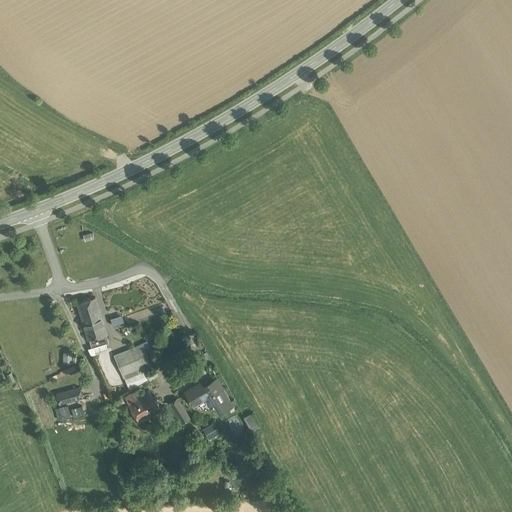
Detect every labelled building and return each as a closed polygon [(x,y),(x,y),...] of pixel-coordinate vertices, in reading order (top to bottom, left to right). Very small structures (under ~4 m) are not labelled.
[(96,297),(78,302),(89,340),(107,335),(107,334),(96,297)] [(123,314),(111,318),(114,324),(125,320),(123,314)] [(107,335),(89,340),(92,348),(109,343),(107,335)] [(147,341),(131,349),(115,355),(121,371),(130,390),(149,379),(145,372),(154,368),(146,350),(150,348),(147,341)] [(72,352),(64,352),(64,363),(72,363),(72,352)] [(186,365),(171,374),(178,385),(193,376),(186,365)] [(76,370),(74,366),(60,372),(62,376),(76,370)] [(200,383),(186,392),(194,406),(206,398),(208,402),(215,397),(223,411),(232,405),(223,390),(224,390),(217,379),(210,383),(211,384),(203,388),(200,383)] [(80,387),(57,394),(60,403),(83,397),(80,387)] [(129,403),(140,422),(160,409),(149,391),(137,398),(129,403)] [(133,393),(125,397),(129,403),(137,398),(133,393)] [(190,419),(178,398),(170,403),(183,423),(190,419)] [(69,417),(66,405),(59,407),(62,419),(69,417)] [(82,406),(71,409),(74,417),(84,414),(82,406)] [(245,414),(250,428),(258,425),(253,411),(245,414)] [(220,434),(214,423),(203,429),(208,440),(220,434)]
